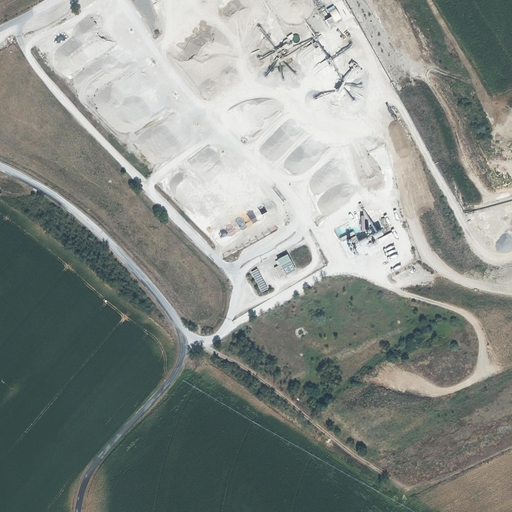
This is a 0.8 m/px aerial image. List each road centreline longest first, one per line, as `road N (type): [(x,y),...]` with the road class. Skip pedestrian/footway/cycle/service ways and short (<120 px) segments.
road 1 (tertiary): [(0,164),(68,202),(160,294),(182,333),(184,355),(171,378),(94,465),(77,511)]
road 2 (track): [(202,342),(404,486),(511,443)]
